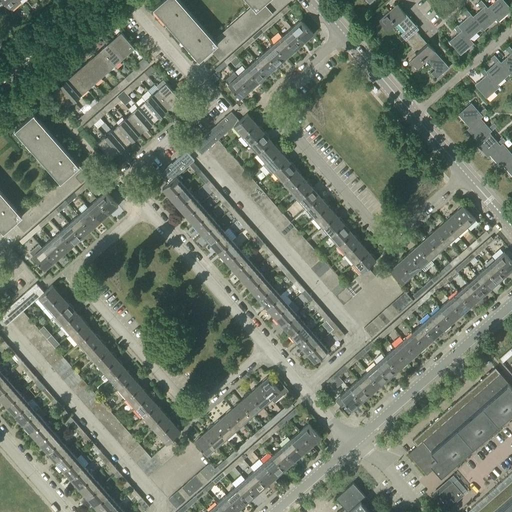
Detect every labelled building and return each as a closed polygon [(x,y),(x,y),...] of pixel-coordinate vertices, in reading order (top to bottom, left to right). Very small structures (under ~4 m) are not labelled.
[(2,0),(10,8),(12,10),(21,2),(19,0),(2,0)] [(184,8),(176,0),(163,0),(154,8),(155,9),(155,8),(161,14),(162,13),(169,21),(184,8)] [(251,0),(253,1),(251,3),(254,6),(257,10),(267,0),(251,0)] [(484,30),(497,19),(497,18),(488,8),(488,7),(481,0),(478,3),(482,8),(473,16),(482,27),(482,28),(484,30)] [(499,21),(511,9),(504,0),(496,0),(488,7),(488,8),(497,18),(497,19),(499,21)] [(419,29),(397,4),(379,20),(387,30),(397,22),(405,31),(401,34),(406,40),(411,46),(422,37),(416,31),(419,29)] [(282,17),(291,8),(288,5),(279,13),(282,17)] [(222,49),(261,15),(257,10),(254,6),(214,40),(218,44),(222,49)] [(181,37),(197,24),(184,8),(169,21),(173,26),(172,27),(181,37)] [(474,43),(470,38),(482,28),(482,27),(473,16),(466,9),(463,12),(467,17),(458,25),(474,43)] [(273,24),(282,17),(279,13),(270,21),(273,24)] [(366,18),(362,13),(357,17),(361,22),(366,18)] [(220,61),(273,14),(266,20),(261,15),(222,49),(227,54),(220,60),(220,61)] [(304,42),(312,36),(313,34),(301,20),(292,28),(304,42)] [(263,33),(273,24),(270,21),(261,29),(263,33)] [(210,39),(197,24),(181,37),(183,40),(184,39),(195,51),(194,52),(199,58),(198,59),(199,60),(218,44),(214,40),(212,37),(210,39)] [(460,55),(474,43),(458,25),(454,28),(459,33),(449,41),(460,55)] [(295,50),(304,42),(292,28),(283,36),(295,50)] [(255,40),(263,33),(261,29),(252,37),(255,40)] [(128,54),(135,47),(121,32),(114,38),(128,54)] [(286,58),(295,50),(283,36),(274,44),(286,58)] [(245,48),(255,40),(252,37),(242,45),(245,48)] [(427,43),(422,37),(411,46),(417,52),(409,59),(417,69),(427,60),(435,69),(431,73),(436,79),(449,68),(428,43),(427,43)] [(121,60),(128,54),(114,38),(107,44),(121,60)] [(115,65),(121,60),(107,44),(101,50),(115,65)] [(277,66),(286,58),(274,44),(265,52),(277,66)] [(236,56),(245,48),(242,45),(233,53),(236,56)] [(511,49),(509,46),(506,49),(510,54),(501,62),(494,55),(510,73),(510,74),(511,75),(511,49)] [(108,71),(112,68),(115,65),(101,50),(94,56),(108,71)] [(268,74),(277,66),(265,52),(256,60),(268,74)] [(227,64),(236,56),(233,53),(224,61),(227,64)] [(500,87),(498,84),(510,74),(510,73),(494,55),(491,58),(496,63),(486,71),(500,87)] [(101,77),(108,71),(94,56),(87,62),(101,77)] [(142,70),(150,64),(146,60),(139,66),(142,70)] [(259,82),(268,74),(256,60),(247,68),(259,82)] [(218,72),(227,64),(224,61),(215,69),(218,72)] [(94,83),(101,77),(87,62),(80,68),(94,83)] [(136,76),(142,70),(139,66),(132,72),(136,76)] [(148,77),(155,70),(152,66),(144,73),(148,77)] [(87,89),(94,83),(80,68),(73,74),(87,89)] [(250,90),(259,82),(247,68),(238,76),(250,90)] [(487,98),(500,87),(486,71),(484,68),(480,71),(485,77),(475,85),(487,98)] [(129,82),(136,76),(132,72),(125,78),(129,82)] [(141,82),(148,77),(144,73),(138,78),(141,82)] [(80,95),(87,89),(73,74),(67,80),(80,95)] [(240,98),(250,90),(238,76),(228,84),(240,98)] [(122,88),(129,82),(125,78),(119,84),(122,88)] [(135,88),(141,82),(138,78),(131,84),(135,88)] [(173,104),(180,98),(163,79),(156,85),(159,89),(173,104)] [(74,101),(80,95),(67,80),(60,85),(74,101)] [(115,94),(122,88),(119,84),(112,90),(115,94)] [(128,94),(135,88),(131,84),(124,90),(128,94)] [(66,107),(70,104),(74,101),(60,85),(53,92),(66,107)] [(152,95),(166,110),(173,104),(159,89),(152,95)] [(109,100),(115,94),(112,90),(105,96),(109,100)] [(121,100),(128,94),(124,90),(117,96),(121,100)] [(159,116),(166,110),(152,95),(145,101),(159,116)] [(102,106),(109,100),(105,96),(101,99),(98,102),(102,106)] [(114,106),(121,100),(117,96),(111,102),(114,106)] [(153,122),(159,116),(145,101),(141,104),(139,107),(153,122)] [(95,112),(102,106),(98,102),(91,108),(95,112)] [(107,112),(114,106),(111,102),(104,108),(107,112)] [(480,113),(473,104),(472,103),(458,114),(469,127),(481,118),(488,112),(485,108),(480,113)] [(146,128),(153,122),(139,107),(132,113),(146,128)] [(88,118),(95,112),(91,108),(85,114),(88,118)] [(101,118),(107,112),(104,108),(97,114),(101,118)] [(202,154),(207,149),(218,140),(234,126),(240,121),(232,112),(194,145),(202,154)] [(45,130),(33,116),(35,114),(34,113),(15,130),(16,131),(18,129),(24,135),(25,134),(32,142),(45,130)] [(139,134),(146,128),(132,113),(125,118),(139,134)] [(81,124),(88,118),(85,114),(77,120),(81,124)] [(94,124),(101,118),(97,114),(90,120),(94,124)] [(242,135),(256,123),(248,114),(240,121),(234,126),(242,135)] [(132,140),(139,134),(125,118),(118,124),(132,140)] [(489,127),(481,118),(469,127),(467,129),(478,142),(490,133),(497,126),(494,123),(489,127)] [(87,130),(94,124),(90,120),(83,126),(87,130)] [(250,144),(264,132),(256,123),(242,135),(250,144)] [(126,146),(132,140),(118,124),(112,130),(126,146)] [(44,158),(59,145),(45,130),(32,142),(36,146),(35,147),(44,158)] [(119,152),(126,146),(112,130),(105,136),(112,144),(119,152)] [(258,153),(272,141),(264,132),(250,144),(258,153)] [(498,142),(490,133),(478,142),(476,144),(488,157),(490,155),(503,144),(506,141),(503,138),(498,142)] [(98,143),(111,158),(119,152),(112,144),(105,136),(98,143)] [(211,154),(222,144),(218,140),(207,149),(211,154)] [(266,163),(280,150),(272,141),(258,153),(266,163)] [(216,159),(227,149),(222,144),(211,154),(216,159)] [(511,152),(511,153),(503,144),(490,155),(501,168),(503,166),(511,158),(511,152)] [(72,160),(59,145),(44,158),(46,161),(47,159),(58,172),(57,173),(62,179),(60,181),(33,205),(30,202),(19,212),(16,209),(15,210),(2,195),(0,196),(0,220),(1,222),(0,223),(5,229),(3,231),(4,232),(22,216),(31,226),(24,232),(24,233),(82,183),(81,182),(87,177),(82,171),(76,176),(72,172),(80,165),(79,164),(79,165),(73,159),(72,160)] [(220,163),(231,153),(227,149),(216,159),(220,163)] [(280,150),(266,163),(263,165),(271,174),(274,172),(288,160),(280,150)] [(168,184),(176,177),(189,165),(193,162),(194,161),(186,152),(161,174),(168,184)] [(224,168),(235,158),(231,153),(220,163),(224,168)] [(228,172),(239,163),(235,158),(224,168),(228,172)] [(511,158),(503,166),(511,175),(511,158)] [(282,181),(296,168),(288,160),(274,172),(282,181)] [(198,175),(201,172),(193,162),(189,165),(198,175)] [(231,177),(242,167),(239,163),(228,172),(231,177)] [(236,181),(246,172),(242,167),(231,177),(236,181)] [(290,190),(304,178),(296,168),(282,181),(290,190)] [(206,184),(209,181),(201,172),(198,175),(206,184)] [(240,186),(251,176),(246,172),(236,181),(240,186)] [(244,191),(255,181),(251,176),(240,186),(244,191)] [(86,188),(87,188),(96,180),(93,177),(84,185),(86,188)] [(184,186),(176,177),(168,184),(162,189),(171,198),(184,186)] [(298,199),(312,187),(312,186),(304,178),(290,190),(298,199)] [(214,193),(217,190),(209,181),(206,184),(214,193)] [(247,195),(258,185),(255,181),(244,191),(247,195)] [(77,196),(86,188),(84,185),(75,193),(77,196)] [(252,200),(263,190),(258,185),(247,195),(252,200)] [(179,207),(192,196),(184,186),(171,198),(179,207)] [(307,208),(320,196),(312,187),(298,199),(307,208)] [(222,202),(225,199),(217,190),(214,193),(222,202)] [(256,204),(267,195),(263,190),(252,200),(256,204)] [(97,200),(109,214),(118,206),(106,192),(97,200)] [(68,204),(77,196),(75,193),(65,201),(68,204)] [(259,209),(270,199),(267,195),(256,204),(259,209)] [(187,217),(201,205),(192,196),(179,207),(187,217)] [(315,218),(328,205),(320,196),(307,208),(312,214),(315,218)] [(230,211),(233,208),(225,199),(222,202),(230,211)] [(264,213),(275,204),(270,199),(259,209),(264,213)] [(100,222),(109,214),(97,200),(88,208),(100,222)] [(59,212),(68,204),(65,201),(56,209),(59,212)] [(268,218),(279,208),(275,204),(264,213),(268,218)] [(195,226),(208,214),(201,205),(187,217),(195,226)] [(323,227),(336,214),(328,205),(315,218),(323,227)] [(467,227),(476,219),(473,216),(467,210),(463,205),(455,213),(467,227)] [(467,210),(473,216),(478,212),(472,205),(467,210)] [(91,230),(100,222),(88,208),(79,216),(91,230)] [(238,220),(241,217),(233,208),(230,211),(238,220)] [(272,223),(283,213),(279,208),(268,218),(272,223)] [(50,220),(59,212),(56,209),(47,217),(50,220)] [(276,228),(287,218),(283,213),(272,223),(276,228)] [(457,235),(467,227),(455,213),(445,221),(457,235)] [(203,235),(216,223),(208,214),(195,226),(203,235)] [(331,236),(344,223),(336,214),(323,227),(331,236)] [(82,238),(91,230),(79,216),(70,224),(82,238)] [(41,228),(50,220),(47,217),(38,225),(41,228)] [(246,229),(249,226),(241,217),(238,220),(246,229)] [(280,232),(291,222),(287,218),(276,228),(280,232)] [(448,243),(457,235),(445,221),(436,229),(448,243)] [(284,237),(295,227),(291,222),(280,232),(284,237)] [(211,244),(224,232),(216,223),(203,235),(211,244)] [(339,245),(352,233),(344,223),(331,236),(339,245)] [(72,246),(82,238),(70,224),(60,232),(72,246)] [(32,236),(41,228),(38,225),(29,232),(32,236)] [(254,238),(257,236),(249,226),(246,229),(254,238)] [(288,241),(299,232),(295,227),(284,237),(288,241)] [(439,251),(448,243),(436,229),(427,237),(439,251)] [(480,242),(489,234),(486,231),(477,239),(480,242)] [(23,244),(32,236),(29,232),(20,241),(23,244)] [(64,254),(72,246),(60,232),(51,240),(64,254)] [(219,253),(232,241),(224,232),(211,244),(219,253)] [(292,246),(303,236),(299,232),(288,241),(292,246)] [(347,254),(360,242),(352,233),(339,245),(347,254)] [(262,247),(265,244),(257,236),(254,238),(262,247)] [(296,250),(307,241),(303,236),(292,246),(296,250)] [(430,259),(439,251),(427,237),(418,245),(430,259)] [(485,248),(494,240),(491,237),(482,245),(485,248)] [(471,250),(480,243),(480,242),(477,239),(468,247),(471,250)] [(54,261),(64,254),(51,240),(42,248),(54,261)] [(227,262),(240,250),(232,241),(219,253),(227,262)] [(300,255),(311,245),(307,241),(296,250),(300,255)] [(355,263),(368,251),(360,242),(347,254),(355,263)] [(45,270),(54,261),(42,248),(39,244),(30,252),(45,270)] [(270,257),(273,254),(265,244),(262,247),(270,257)] [(304,259),(315,250),(311,245),(300,255),(304,259)] [(421,267),(430,259),(418,245),(409,253),(421,267)] [(476,256),(485,249),(485,248),(482,245),(473,253),(476,256)] [(462,258),(471,250),(468,247),(459,255),(462,258)] [(235,271),(248,259),(240,250),(227,262),(235,271)] [(308,264),(319,255),(315,250),(304,259),(308,264)] [(367,284),(372,280),(364,271),(368,267),(376,260),(368,251),(355,263),(363,272),(359,275),(367,284)] [(508,273),(511,269),(511,260),(510,258),(506,253),(505,252),(496,260),(508,273)] [(412,275),(421,267),(409,253),(400,261),(412,275)] [(467,264),(476,256),(473,253),(464,261),(467,264)] [(278,266),(281,263),(273,254),(270,257),(278,266)] [(312,269),(323,259),(319,255),(308,264),(312,269)] [(453,266),(462,258),(459,255),(450,263),(453,266)] [(243,280),(256,268),(248,259),(235,271),(243,280)] [(316,273),(327,264),(323,259),(312,269),(316,273)] [(499,282),(508,273),(496,260),(487,268),(499,282)] [(402,283),(412,275),(400,261),(390,270),(402,283)] [(458,272),(467,264),(464,261),(455,269),(458,272)] [(286,275),(290,272),(281,263),(278,266),(286,275)] [(444,274),(453,266),(450,263),(441,271),(444,274)] [(320,277),(331,268),(327,264),(316,273),(320,277)] [(372,280),(376,276),(368,267),(364,271),(372,280)] [(251,290),(265,278),(256,268),(243,280),(251,290)] [(324,282),(335,273),(331,268),(320,277),(324,282)] [(489,290),(499,282),(487,268),(477,276),(489,290)] [(449,280),(458,272),(455,269),(446,277),(449,280)] [(435,282),(444,274),(441,271),(432,279),(435,282)] [(294,284),(297,281),(290,272),(286,275),(294,284)] [(328,287),(339,277),(335,273),(324,282),(328,287)] [(362,288),(367,284),(359,275),(354,279),(362,288)] [(480,298),(489,290),(477,276),(468,284),(480,298)] [(332,291),(343,282),(339,277),(328,287),(332,291)] [(440,288),(449,280),(446,277),(437,285),(440,288)] [(259,299),(273,287),(265,278),(251,290),(259,299)] [(358,292),(362,288),(354,279),(350,283),(358,292)] [(426,290),(435,282),(432,279),(423,287),(426,290)] [(302,293),(305,290),(297,281),(294,284),(302,293)] [(340,292),(345,288),(347,286),(343,282),(332,291),(336,296),(340,292)] [(23,311),(39,297),(44,292),(36,283),(0,315),(0,317),(7,326),(12,321),(23,311)] [(353,296),(358,292),(350,283),(347,286),(345,288),(353,296)] [(471,306),(480,298),(468,284),(459,292),(471,306)] [(47,307),(61,295),(53,285),(44,292),(39,297),(47,307)] [(431,296),(440,288),(437,285),(428,293),(431,296)] [(267,308),(281,296),(273,287),(259,299),(267,308)] [(416,299),(425,291),(426,290),(423,287),(413,296),(416,299)] [(348,301),(353,296),(345,288),(340,292),(348,301)] [(310,302),(313,299),(305,290),(302,293),(310,302)] [(344,305),(348,301),(340,292),(336,296),(344,305)] [(409,305),(414,301),(406,292),(401,296),(409,305)] [(462,314),(471,306),(459,292),(450,300),(462,314)] [(421,304),(430,296),(431,296),(428,293),(418,301),(421,304)] [(55,316),(69,304),(61,295),(47,307),(55,316)] [(275,317),(289,305),(281,296),(267,308),(275,317)] [(404,309),(409,305),(401,296),(396,300),(404,309)] [(318,312),(322,309),(313,299),(310,302),(318,312)] [(400,313),(404,309),(396,300),(392,304),(400,313)] [(453,322),(462,314),(450,300),(441,308),(453,322)] [(412,312),(421,304),(418,301),(409,309),(412,312)] [(63,325),(77,313),(69,304),(55,316),(63,325)] [(396,317),(400,313),(392,304),(388,308),(396,317)] [(283,326),(296,314),(289,305),(275,317),(283,326)] [(391,321),(396,317),(388,308),(383,312),(391,321)] [(444,330),(453,322),(441,308),(431,316),(444,330)] [(326,321),(329,318),(322,309),(318,312),(326,321)] [(403,320),(412,312),(409,309),(400,317),(403,320)] [(17,326),(28,316),(23,311),(12,321),(17,326)] [(386,325),(391,321),(383,312),(378,316),(386,325)] [(71,334),(85,322),(77,313),(63,325),(71,334)] [(291,335),(305,323),(296,314),(283,326),(291,335)] [(20,330),(31,321),(28,316),(17,326),(20,330)] [(382,329),(386,325),(378,316),(374,320),(382,329)] [(435,338),(444,330),(431,316),(422,324),(435,338)] [(394,328),(403,320),(400,317),(391,325),(394,328)] [(334,329),(337,326),(329,318),(326,321),(334,329)] [(377,333),(380,331),(382,329),(374,320),(369,324),(377,333)] [(25,335),(36,326),(31,321),(20,330),(25,335)] [(79,343),(93,331),(85,322),(71,334),(79,343)] [(299,344),(313,332),(305,323),(291,335),(299,344)] [(372,337),(377,333),(369,324),(364,328),(372,337)] [(425,346),(435,338),(422,324),(413,332),(425,346)] [(385,336),(394,328),(391,325),(382,333),(385,336)] [(28,340),(39,330),(36,326),(25,335),(28,340)] [(340,341),(345,336),(337,326),(334,329),(332,331),(340,341)] [(33,344),(44,335),(39,330),(28,340),(33,344)] [(87,353),(101,341),(93,331),(79,343),(87,353)] [(307,353),(320,341),(313,332),(299,344),(307,353)] [(416,354),(425,346),(413,332),(404,340),(416,354)] [(376,344),(385,336),(382,333),(373,341),(376,344)] [(36,349),(47,339),(44,335),(33,344),(36,349)] [(40,353),(51,344),(47,339),(36,349),(40,353)] [(407,362),(416,354),(404,340),(395,348),(407,362)] [(95,361),(109,349),(101,341),(87,353),(95,361)] [(315,363),(329,350),(320,341),(307,353),(315,363)] [(367,352),(376,344),(373,341),(364,349),(367,352)] [(11,355),(14,352),(6,343),(2,345),(11,355)] [(44,358),(55,348),(51,344),(40,353),(44,358)] [(49,362),(59,353),(55,348),(44,358),(49,362)] [(398,370),(407,362),(395,348),(386,356),(398,370)] [(103,371),(117,359),(109,349),(95,361),(103,371)] [(357,360),(367,352),(364,349),(354,357),(357,360)] [(18,364),(22,361),(14,352),(11,355),(18,364)] [(52,367),(63,357),(59,353),(49,362),(52,367)] [(389,378),(398,370),(386,356),(377,364),(389,378)] [(56,371),(67,362),(63,357),(52,367),(56,371)] [(348,368),(357,360),(354,357),(346,365),(348,368)] [(111,380),(125,368),(117,359),(103,371),(111,380)] [(26,373),(30,370),(22,361),(18,364),(26,373)] [(60,376),(71,366),(67,362),(56,371),(60,376)] [(380,386),(389,378),(377,364),(368,372),(380,386)] [(341,375),(348,368),(346,365),(338,371),(341,375)] [(64,381),(75,371),(71,366),(60,376),(64,381)] [(441,475),(511,412),(511,387),(493,366),(402,446),(427,474),(435,468),(441,475)] [(1,371),(0,370),(0,379),(5,376),(4,375),(8,372),(5,368),(1,371)] [(119,389),(133,377),(125,368),(111,380),(119,389)] [(35,382),(38,379),(30,370),(26,373),(35,382)] [(68,385),(79,375),(75,371),(64,381),(68,385)] [(334,381),(341,375),(338,371),(331,377),(334,381)] [(371,394),(380,386),(368,372),(359,380),(371,394)] [(73,390),(84,380),(79,375),(68,385),(73,390)] [(0,395),(13,385),(5,376),(0,379),(0,395)] [(127,398),(141,386),(133,377),(119,389),(127,398)] [(284,394),(275,384),(268,377),(259,385),(271,398),(271,399),(274,402),(284,394)] [(43,391),(46,388),(38,379),(35,382),(43,391)] [(77,394),(87,385),(84,380),(73,390),(77,394)] [(284,394),(288,390),(279,380),(275,384),(284,394)] [(361,402),(371,394),(359,380),(349,388),(361,402)] [(0,398),(7,406),(21,394),(13,385),(0,395),(0,398)] [(81,399),(92,390),(87,385),(77,394),(81,399)] [(262,407),(271,399),(271,398),(259,385),(250,393),(262,407)] [(136,408),(150,396),(141,386),(127,398),(136,408)] [(51,400),(54,397),(46,388),(43,391),(51,400)] [(352,410),(361,402),(349,388),(335,400),(341,407),(346,403),(352,410)] [(85,404),(96,394),(92,390),(81,399),(85,404)] [(253,414),(262,407),(250,393),(241,401),(253,414)] [(15,415),(29,403),(21,394),(7,406),(15,415)] [(89,408),(100,399),(96,394),(85,404),(89,408)] [(143,416),(157,404),(150,396),(136,408),(143,416)] [(59,409),(62,407),(54,397),(51,400),(59,409)] [(93,413),(104,403),(100,399),(89,408),(93,413)] [(244,422),(253,414),(241,401),(232,409),(244,422)] [(285,414),(294,406),(291,402),(282,410),(285,414)] [(33,408),(29,403),(15,415),(23,424),(37,412),(41,409),(37,405),(33,408)] [(97,417),(108,408),(104,403),(93,413),(97,417)] [(151,425),(165,413),(157,404),(143,416),(151,425)] [(67,418),(70,415),(62,407),(59,409),(67,418)] [(101,422),(112,412),(108,408),(97,417),(101,422)] [(290,419),(299,411),(296,408),(287,416),(290,419)] [(235,430),(244,422),(232,409),(223,417),(235,430)] [(275,422),(284,414),(285,414),(282,410),(273,418),(275,422)] [(31,433),(45,421),(37,412),(23,424),(31,433)] [(105,426),(116,417),(112,412),(101,422),(105,426)] [(159,434),(173,422),(165,413),(151,425),(159,434)] [(75,428),(78,425),(70,415),(67,418),(75,428)] [(280,427),(289,419),(290,419),(287,416),(277,424),(280,427)] [(109,431),(120,421),(116,417),(105,426),(109,431)] [(226,438),(235,430),(223,417),(214,424),(226,438)] [(266,430),(275,422),(273,418),(264,426),(266,430)] [(39,442),(53,430),(45,421),(31,433),(39,442)] [(112,435),(124,426),(120,421),(109,431),(112,435)] [(168,444),(168,443),(173,439),(181,432),(173,422),(159,434),(168,444)] [(312,445),(321,437),(309,423),(300,431),(312,445)] [(217,446),(226,438),(214,424),(205,433),(217,446)] [(271,435),(280,427),(277,424),(268,432),(271,435)] [(83,437),(86,434),(78,425),(75,428),(83,437)] [(117,440),(128,430),(124,426),(112,435),(117,440)] [(257,438),(266,430),(264,426),(254,434),(257,438)] [(47,452),(61,440),(53,430),(39,442),(47,452)] [(120,444),(132,435),(128,430),(117,440),(120,444)] [(303,453),(312,445),(300,431),(291,439),(303,453)] [(262,443),(271,435),(268,432),(259,440),(262,443)] [(207,455),(217,446),(205,433),(195,441),(207,455)] [(91,446),(94,443),(86,434),(83,437),(91,446)] [(248,445),(257,438),(254,434),(245,442),(248,445)] [(125,449),(136,439),(132,435),(120,444),(125,449)] [(128,453),(139,444),(136,439),(125,449),(128,453)] [(176,452),(181,448),(173,439),(168,443),(176,452)] [(294,461),(303,453),(291,439),(282,447),(294,461)] [(55,461),(69,449),(61,440),(47,452),(55,461)] [(253,451),(262,443),(259,440),(250,448),(253,451)] [(239,453),(248,445),(245,442),(236,450),(239,453)] [(99,455),(102,452),(94,443),(91,446),(99,455)] [(171,456),(176,452),(168,443),(168,444),(164,447),(171,456)] [(132,458),(143,448),(139,444),(128,453),(132,458)] [(167,460),(171,456),(164,447),(159,451),(167,460)] [(285,469),(294,461),(282,447),(273,455),(285,469)] [(136,462),(147,453),(143,448),(132,458),(136,462)] [(244,459),(253,451),(250,448),(241,456),(244,459)] [(63,470),(77,458),(69,449),(55,461),(63,470)] [(230,461),(239,453),(236,450),(227,458),(230,461)] [(162,464),(167,460),(159,451),(154,455),(162,464)] [(107,464),(110,462),(102,452),(99,455),(107,464)] [(145,463),(150,459),(152,458),(147,453),(136,462),(141,467),(145,463)] [(158,468),(162,464),(154,455),(152,458),(150,459),(158,468)] [(276,477),(285,469),(273,455),(264,463),(276,477)] [(235,467),(244,459),(241,456),(232,464),(235,467)] [(71,479),(85,467),(77,458),(63,470),(71,479)] [(220,470),(230,462),(230,461),(227,458),(218,467),(220,470)] [(153,472),(158,468),(150,459),(145,463),(153,472)] [(115,473),(118,470),(110,462),(107,464),(115,473)] [(149,476),(153,472),(145,463),(141,467),(149,476)] [(213,476),(218,472),(210,463),(206,467),(213,476)] [(267,485),(276,477),(264,463),(255,471),(267,485)] [(225,475),(235,467),(232,464),(223,472),(225,475)] [(79,489),(93,477),(85,467),(71,479),(79,489)] [(209,480),(213,476),(206,467),(201,471),(209,480)] [(123,482),(126,479),(118,470),(115,473),(123,482)] [(204,484),(209,480),(201,471),(196,475),(204,484)] [(258,493),(267,485),(255,471),(245,479),(258,493)] [(216,484),(225,475),(223,472),(213,480),(216,484)] [(200,488),(204,484),(196,475),(192,479),(200,488)] [(511,511),(511,476),(470,511),(511,511)] [(87,497),(101,485),(93,477),(79,489),(87,497)] [(131,491),(134,489),(126,479),(123,482),(131,491)] [(195,492),(200,488),(192,479),(187,483),(195,492)] [(248,501),(258,493),(245,479),(236,488),(248,501)] [(207,491),(216,484),(213,480),(204,488),(207,491)] [(367,511),(364,509),(366,507),(361,501),(366,497),(353,482),(336,498),(348,511),(347,511),(367,511)] [(446,508),(462,493),(452,482),(436,496),(446,508)] [(191,496),(195,492),(187,483),(183,487),(191,496)] [(95,507),(109,494),(101,485),(87,497),(95,507)] [(186,500),(191,496),(183,487),(178,491),(186,500)] [(198,500),(207,491),(204,488),(195,496),(198,500)] [(239,510),(248,501),(236,488),(227,496),(239,510)] [(139,500),(142,497),(134,489),(131,491),(139,500)] [(182,504),(186,500),(178,491),(174,495),(182,504)] [(100,511),(107,511),(117,504),(112,497),(109,494),(95,507),(100,511)] [(176,508),(182,504),(174,495),(169,499),(176,508)] [(189,507),(198,500),(195,496),(186,504),(189,507)] [(224,511),(236,511),(239,510),(227,496),(218,504),(224,511)] [(146,511),(150,507),(142,497),(139,500),(137,501),(146,511)]
